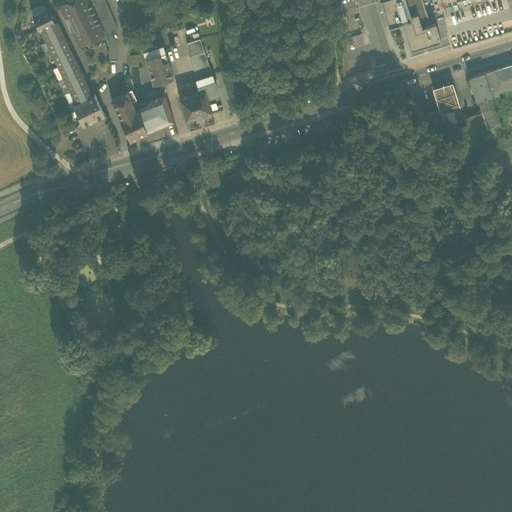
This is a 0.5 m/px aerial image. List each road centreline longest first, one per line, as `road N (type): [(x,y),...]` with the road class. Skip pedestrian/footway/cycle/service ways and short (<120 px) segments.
road 1 (tertiary): [(0,209),(511,47)]
road 2 (track): [(511,321),(451,279),(442,263),(388,86)]
